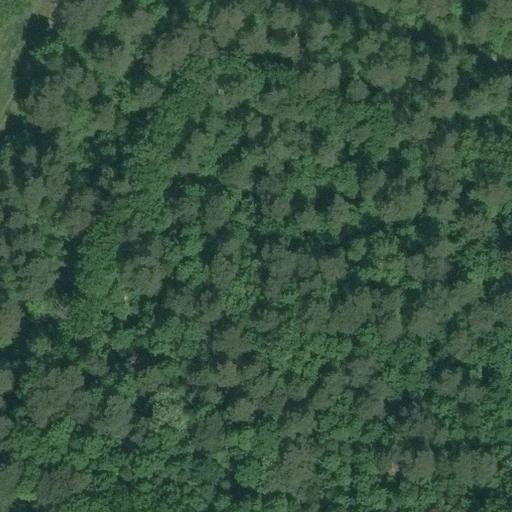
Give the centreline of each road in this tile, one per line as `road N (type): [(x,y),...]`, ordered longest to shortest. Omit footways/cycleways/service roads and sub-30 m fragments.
road 1 (track): [(334,0),(511,58)]
road 2 (track): [(0,137),(71,0)]
